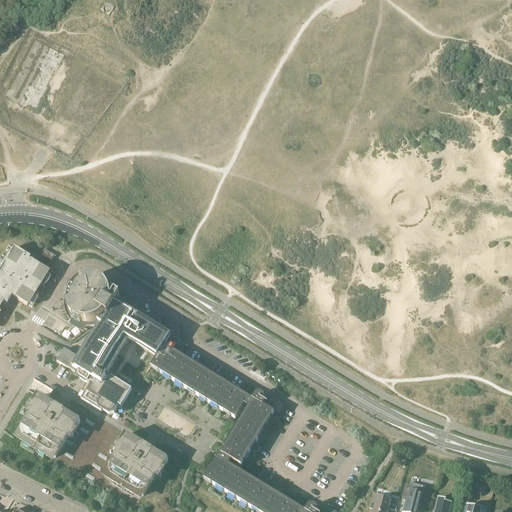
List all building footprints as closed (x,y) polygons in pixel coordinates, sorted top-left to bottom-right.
[(0,305),(2,303),(6,305),(11,297),(26,306),(47,273),(27,261),(29,259),(12,249),(0,268),(0,305)] [(43,250),(40,255),(50,262),(54,256),(43,250)] [(163,348),(164,346),(171,335),(117,302),(120,297),(115,294),(114,295),(113,289),(110,284),(106,280),(103,278),(97,275),(91,274),(84,275),(78,277),(73,281),(69,286),(66,290),(70,292),(68,298),(67,304),(68,309),(71,315),(75,319),(73,321),(71,324),(77,328),(78,327),(79,326),(84,327),(89,327),(94,327),(97,328),(78,359),(64,350),(56,362),(76,374),(77,371),(80,373),(79,375),(79,377),(80,379),(88,384),(87,385),(89,386),(81,400),(101,412),(102,411),(109,415),(114,414),(118,407),(121,409),(131,391),(106,376),(128,340),(156,358),(152,365),(236,417),(247,400),(163,348)] [(222,455),(238,465),(271,412),(263,407),(265,403),(264,402),(264,401),(264,399),(263,397),(262,395),(260,394),(258,394),(256,395),(254,397),(252,400),(254,402),(222,455)] [(60,413),(58,413),(57,412),(56,412),(55,410),(53,409),(54,407),(45,401),(37,396),(32,406),(34,407),(17,434),(18,439),(25,443),(27,440),(46,452),(44,455),(51,459),(55,458),(72,431),(74,432),(80,423),(63,412),(62,414),(60,413)] [(265,407),(273,412),(279,404),(270,398),(265,407)] [(147,451),(146,452),(145,451),(143,450),(143,449),(141,447),(142,445),(125,435),(120,444),(122,446),(105,473),(106,477),(113,481),(114,479),(134,491),(132,493),(139,497),(143,496),(160,469),(162,471),(168,461),(151,451),(150,453),(147,451)] [(299,511),(215,460),(205,477),(262,511),(299,511)] [(418,511),(423,496),(417,494),(408,492),(409,493),(404,511),(418,511)] [(369,511),(387,511),(388,510),(395,511),(399,498),(391,496),(389,501),(376,498),(375,498),(376,499),(374,506),(371,505),(369,511)] [(445,501),(438,499),(434,511),(449,511),(452,504),(445,503),(445,501)]
